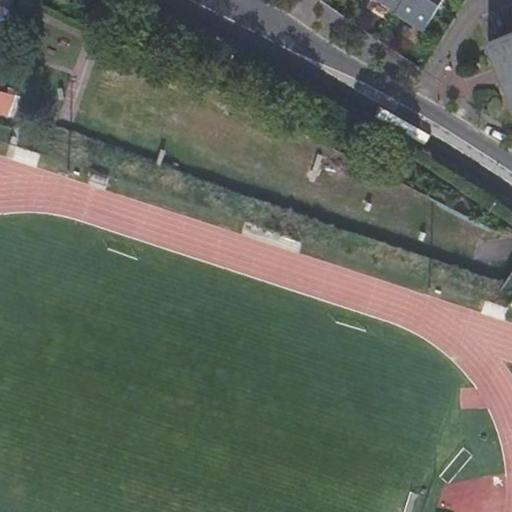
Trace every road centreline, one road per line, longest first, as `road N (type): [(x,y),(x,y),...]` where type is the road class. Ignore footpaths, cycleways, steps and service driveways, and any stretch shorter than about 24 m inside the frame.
road 1 (secondary): [(218,15),(408,109)]
road 2 (residential): [(481,0),(408,109)]
road 3 (secondary): [(408,109),(511,179)]
